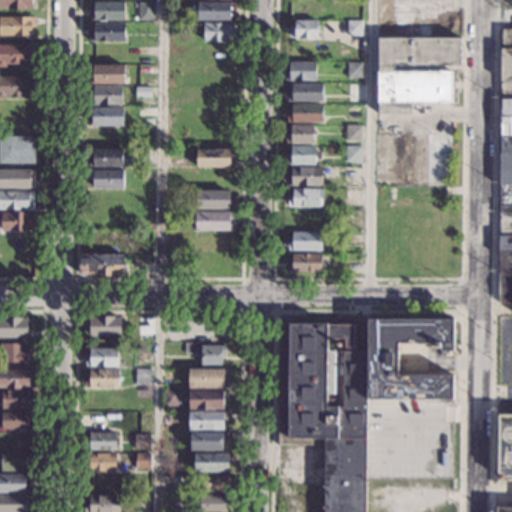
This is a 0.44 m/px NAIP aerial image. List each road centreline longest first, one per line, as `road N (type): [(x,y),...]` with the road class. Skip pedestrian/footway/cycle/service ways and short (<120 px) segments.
road 1 (residential): [(477,511),(482,0)]
road 2 (residential): [(256,511),(261,0)]
road 3 (residential): [(60,511),(65,0)]
road 4 (residential): [(479,295),(0,296)]
